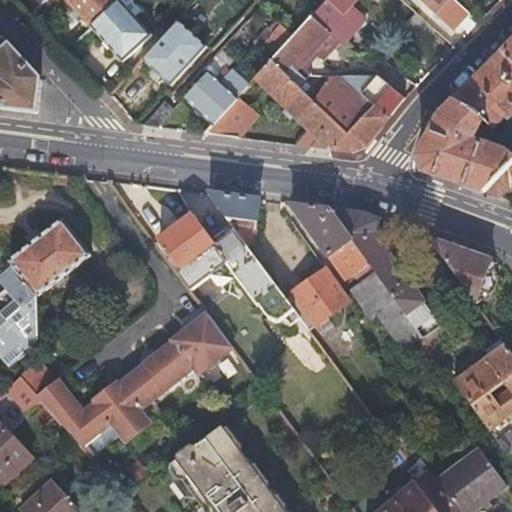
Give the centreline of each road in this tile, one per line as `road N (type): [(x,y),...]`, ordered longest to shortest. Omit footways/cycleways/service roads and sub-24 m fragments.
road 1 (residential): [(133,157),(374,187)]
road 2 (residential): [(374,187),(417,111),(511,12)]
road 3 (residential): [(133,157),(0,8)]
road 4 (residential): [(0,139),(133,157)]
road 5 (residential): [(374,187),(497,235)]
